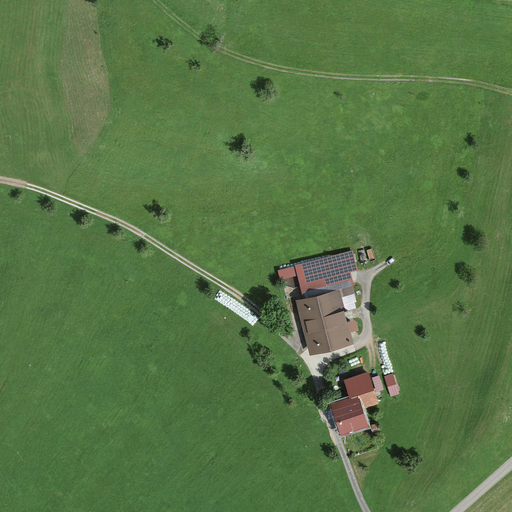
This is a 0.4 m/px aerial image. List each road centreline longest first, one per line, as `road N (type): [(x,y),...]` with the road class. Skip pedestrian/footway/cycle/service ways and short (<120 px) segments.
road 1 (track): [(152,0),(232,56),(511,92)]
road 2 (track): [(0,181),(137,232),(226,288),(310,364)]
